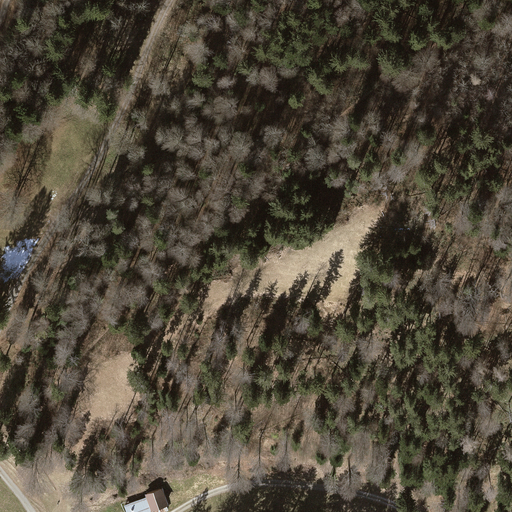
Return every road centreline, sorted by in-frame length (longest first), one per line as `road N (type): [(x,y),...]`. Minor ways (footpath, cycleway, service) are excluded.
road 1 (track): [(170,0),(93,174),(52,228),(0,329)]
road 2 (track): [(176,511),(257,483),(334,489),(407,511)]
